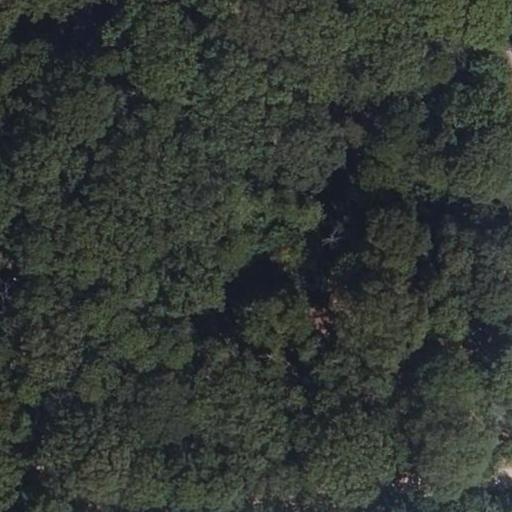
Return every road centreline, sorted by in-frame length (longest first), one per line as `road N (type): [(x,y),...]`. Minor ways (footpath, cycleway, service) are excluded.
road 1 (track): [(214,511),(428,501),(511,484)]
road 2 (track): [(0,434),(212,511)]
